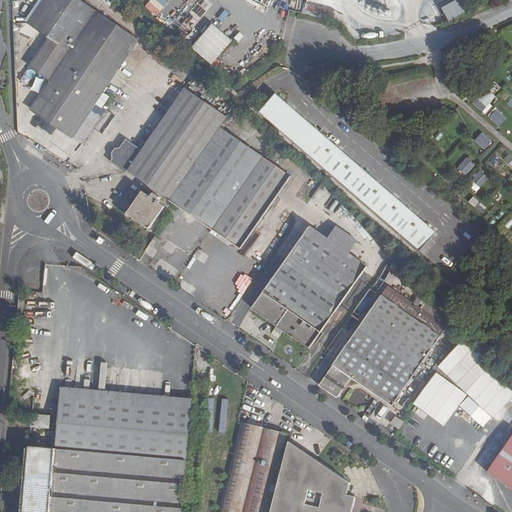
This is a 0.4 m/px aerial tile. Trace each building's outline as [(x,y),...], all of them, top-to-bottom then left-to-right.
[(103,93),(139,40),(79,0),(47,0),(30,25),(49,37),(30,66),(50,80),(31,109),(72,138),(95,104),(102,108),(109,97),(103,93)] [(148,0),(144,5),(155,15),(169,0),(148,0)] [(358,0),(357,12),(391,16),(393,1),(399,2),(399,0),(358,0)] [(447,22),(463,13),(455,0),(453,0),(439,8),(447,22)] [(213,23),(192,47),(211,64),(232,40),(213,23)] [(228,117),(186,88),(128,171),(182,207),(232,135),(221,127),(228,117)] [(275,93),(259,112),(420,251),(436,232),(326,137),(320,132),(275,93)] [(489,104),(480,96),(474,103),(483,111),(489,104)] [(101,117),(92,111),(74,138),(82,144),(101,117)] [(505,119),(497,111),(491,118),(499,126),(505,119)] [(322,129),(320,132),(326,137),(328,135),(322,129)] [(491,142),(482,134),(476,141),(485,149),(491,142)] [(292,176),(232,135),(182,207),(241,249),(292,176)] [(131,163),(140,149),(125,139),(109,162),(126,173),(132,164),(131,163)] [(493,167),(500,162),(496,155),(488,160),(493,167)] [(466,174),(474,166),(467,160),(459,168),(466,174)] [(481,172),(473,181),(480,187),(488,178),(481,172)] [(143,192),(127,214),(149,228),(165,207),(156,201),(159,197),(153,193),(150,197),(143,192)] [(496,192),(492,198),(499,203),(503,196),(496,192)] [(293,337),(309,348),(368,266),(350,254),(328,238),(310,226),(252,308),(268,320),(292,337),(293,337)] [(350,254),(358,241),(336,226),(328,238),(350,254)] [(159,240),(155,237),(145,252),(149,255),(159,240)] [(164,243),(159,240),(149,255),(153,258),(164,243)] [(444,310),(403,282),(397,292),(448,327),(453,319),(444,310)] [(338,398),(352,378),(393,406),(403,390),(410,395),(454,331),(388,286),(333,365),(319,385),(338,398)] [(464,328),(457,322),(454,327),(460,333),(464,328)] [(511,379),(462,340),(434,369),(469,396),(488,412),(493,416),(511,388),(511,379)] [(414,405),(444,427),(469,396),(434,369),(414,405)] [(511,388),(493,416),(499,422),(511,406),(511,388)] [(182,511),(192,404),(60,392),(56,448),(53,448),(54,441),(48,440),(47,447),(30,446),(23,511),(182,511)] [(50,416),(32,415),(31,427),(49,428),(50,416)] [(400,419),(396,417),(391,424),(395,426),(400,419)] [(399,429),(404,422),(400,419),(395,426),(399,429)] [(287,434),(241,422),(218,511),(267,511),(273,492),(276,493),(270,511),(352,511),(356,498),(347,495),(350,483),(289,441),(278,485),(275,484),(287,434)] [(511,436),(487,472),(511,489),(511,436)]
